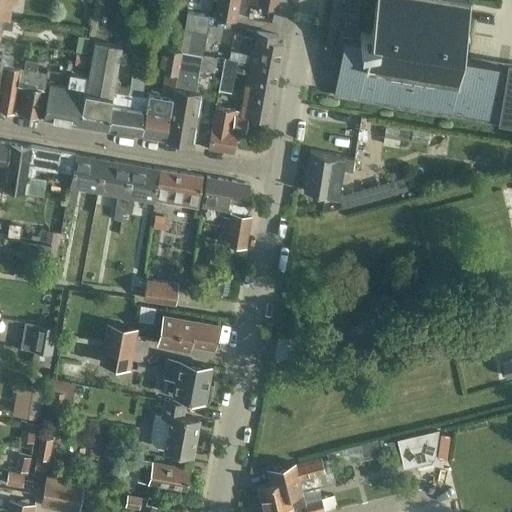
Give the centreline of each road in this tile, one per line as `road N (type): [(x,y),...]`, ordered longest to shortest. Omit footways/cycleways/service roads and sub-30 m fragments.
road 1 (residential): [(215,511),(278,172)]
road 2 (residential): [(278,172),(0,124)]
road 3 (residential): [(278,172),(307,0)]
